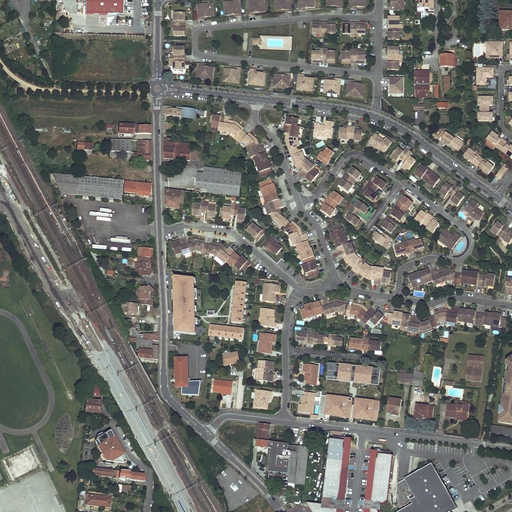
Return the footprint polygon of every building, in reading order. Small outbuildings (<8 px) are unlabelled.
[(123,9),(123,0),(85,0),(85,13),(121,15),(121,9),(123,9)] [(260,0),(251,0),(248,0),(249,16),(253,15),(253,13),(255,13),(262,12),(261,9),(262,9),(262,3),(261,3),(260,0)] [(288,12),(292,12),(290,0),(277,0),(278,1),(277,1),(277,7),(278,7),(279,10),(285,10),(287,10),(288,12)] [(298,0),(299,11),(303,11),(303,8),(305,8),(312,7),(311,4),(312,4),(312,0),(298,0)] [(343,9),(343,0),(329,0),(329,3),(330,3),(330,6),(337,6),(339,6),(339,9),(343,9)] [(350,0),(351,9),(355,9),(355,7),(357,7),(363,7),(363,4),(364,4),(364,0),(350,0)] [(389,10),(404,10),(404,0),(391,0),(392,4),(392,6),(389,6),(389,10)] [(418,0),(418,12),(426,12),(426,8),(434,9),(434,0),(418,0)] [(238,17),(242,16),(240,1),(227,2),(228,6),(227,6),(227,12),(228,12),(229,15),(235,14),(237,14),(238,17)] [(210,4),(197,5),(199,20),(203,20),(203,17),(205,17),(211,17),(211,13),(212,13),(212,7),(211,7),(210,4)] [(511,12),(501,12),(501,30),(511,30),(511,12)] [(186,13),(174,13),(174,21),(175,21),(175,25),(175,28),(174,28),(174,29),(174,36),(185,36),(185,28),(182,28),(182,21),(186,21),(186,13)] [(400,25),(400,17),(389,17),(389,25),(392,25),(392,32),(389,32),(389,40),(400,40),(400,33),(399,33),(399,29),(399,25),(400,25)] [(321,22),(313,22),(313,34),(320,34),(321,34),(321,33),(324,33),(328,33),(328,34),(336,34),(336,23),(328,22),(328,26),(321,26),(321,22)] [(351,23),(343,23),(343,34),(351,34),(355,34),(358,34),(359,34),(366,35),(366,23),(358,23),(358,26),(351,26),(351,23)] [(487,53),(487,58),(497,58),(497,55),(499,55),(499,58),(503,58),(503,42),(488,42),(488,53),(487,53)] [(185,55),(185,47),(174,47),(174,55),(174,59),(174,62),(174,63),(174,70),(185,70),(185,62),(182,62),(182,55),(185,55)] [(400,48),(389,47),(388,55),(392,55),(392,63),(388,63),(388,70),(399,70),(399,63),(399,59),(399,55),(400,55),(400,48)] [(313,52),(313,63),(320,63),(320,60),(328,60),(328,63),(335,63),(335,52),(328,52),(328,53),(324,53),(320,53),(320,52),(313,52)] [(350,52),(343,52),(343,63),(350,64),(350,60),(358,60),(358,64),(365,64),(366,52),(358,52),(358,53),(354,53),(350,53),(350,52)] [(454,56),(442,56),(442,67),(454,67),(454,56)] [(199,64),(197,79),(210,80),(210,77),(211,77),(212,71),(211,70),(211,67),(204,67),(202,66),(203,64),(199,64)] [(227,82),(239,84),(241,68),(237,68),(237,70),(235,70),(228,69),(228,72),(227,72),(226,79),(227,79),(227,82)] [(478,68),(478,85),(487,85),(487,77),(487,76),(494,76),(494,72),(492,72),(492,68),(478,68)] [(249,85),(262,86),(262,83),(263,83),(264,76),(263,76),(263,73),(256,72),(254,72),(255,70),(251,69),(249,85)] [(277,88),(289,89),(291,74),(287,73),(287,76),(285,76),(278,75),(278,78),(277,78),(276,84),(277,84),(277,88)] [(299,75),(297,90),(310,91),(310,88),(311,88),(312,82),(311,82),(311,79),(304,78),(302,78),(303,75),(299,75)] [(403,91),(403,78),(388,78),(388,82),(390,82),(390,84),(390,91),(393,91),(393,92),(400,92),(400,91),(403,91)] [(430,97),(430,79),(415,78),(415,85),(416,86),(416,97),(430,97)] [(327,93),(339,95),(341,80),(337,79),(337,82),(335,81),(328,81),(328,84),(327,83),(326,90),(327,90),(327,93)] [(349,80),(347,96),(360,97),(360,94),(361,94),(362,87),(361,87),(361,84),(355,83),(352,83),(353,81),(349,80)] [(481,105),(481,109),(489,109),(489,106),(493,106),(493,101),(490,101),(490,98),(479,97),(479,102),(481,102),(481,105)] [(196,110),(164,106),(164,115),(196,117),(196,110)] [(479,117),(479,121),(489,121),(489,118),(493,118),(493,113),(489,113),(489,109),(481,109),(481,113),(480,117),(479,117)] [(214,116),(212,127),(219,128),(220,124),(224,124),(225,117),(221,116),(221,117),(214,116)] [(229,117),(225,117),(224,124),(220,124),(219,128),(219,131),(230,133),(232,126),(231,125),(231,124),(228,123),(229,121),(229,117)] [(285,124),(285,128),(292,130),(293,126),(297,127),(299,120),(299,119),(288,117),(287,119),(286,125),(285,124)] [(236,122),(231,122),(231,124),(231,125),(232,126),(230,133),(233,133),(237,136),(235,138),(239,141),(245,133),(242,131),(244,129),(236,122)] [(320,124),(316,124),(315,133),(318,134),(320,136),(332,138),(333,124),(333,123),(326,122),(326,123),(325,126),(325,127),(323,127),(322,126),(320,125),(320,124)] [(135,125),(120,125),(120,133),(134,134),(135,125)] [(151,126),(135,125),(134,134),(151,134),(151,130),(151,126)] [(290,134),(289,136),(291,136),(291,137),(298,139),(300,127),(297,127),(293,126),(292,130),(285,128),(284,132),(288,133),(290,134)] [(340,128),(339,139),(347,140),(347,139),(350,139),(352,130),(344,129),(340,128)] [(360,130),(352,130),(350,139),(354,139),(354,141),(362,141),(363,131),(360,130)] [(446,132),(442,139),(449,144),(450,143),(456,148),(461,141),(456,137),(455,139),(446,132)] [(493,132),(487,140),(493,144),(494,142),(497,145),(496,146),(499,149),(504,142),(498,138),(499,137),(493,132)] [(249,134),(248,136),(245,133),(239,141),(242,143),(243,142),(247,145),(248,147),(255,145),(255,146),(256,145),(259,144),(257,140),(249,134)] [(375,134),(370,141),(372,143),(372,144),(378,149),(379,148),(379,147),(381,148),(381,149),(384,152),(385,152),(392,143),(386,138),(384,140),(381,138),(380,139),(377,137),(378,136),(375,134)] [(300,146),(298,141),(298,139),(291,137),(291,136),(289,136),(287,136),(286,140),(291,153),(300,150),(299,146),(300,146)] [(164,154),(164,159),(191,161),(191,159),(192,150),(191,150),(179,149),(179,143),(168,142),(168,140),(166,140),(166,138),(164,138),(164,154)] [(130,140),(110,140),(110,151),(130,151),(130,140)] [(151,141),(138,141),(137,153),(151,154),(151,148),(151,141)] [(464,143),(461,141),(456,148),(450,143),(449,144),(458,151),(464,143)] [(511,158),(511,157),(511,146),(510,147),(504,142),(499,149),(502,151),(504,149),(507,151),(505,154),(511,158)] [(257,148),(256,145),(255,146),(255,145),(248,147),(252,158),(254,157),(259,156),(257,152),(264,149),(263,145),(260,147),(257,148)] [(323,152),(318,158),(323,162),(325,163),(327,161),(328,161),(330,158),(334,153),(328,148),(324,153),(323,152)] [(398,148),(391,157),(393,159),(397,161),(400,157),(401,156),(404,158),(409,151),(406,149),(404,152),(398,148)] [(266,153),(264,149),(257,152),(259,156),(254,157),(257,164),(267,161),(265,154),(266,153)] [(464,157),(470,161),(471,160),(477,164),(482,158),(478,155),(477,157),(474,155),(476,153),(470,149),(464,157)] [(199,159),(199,151),(192,150),(191,159),(199,159)] [(302,154),(300,150),(291,153),(296,166),(300,169),(301,167),(302,166),(301,165),(306,160),(304,158),(302,153),(302,154)] [(410,157),(412,154),(409,151),(404,158),(407,160),(406,162),(403,166),(407,168),(409,170),(413,165),(416,161),(413,159),(410,157)] [(482,158),(477,164),(483,169),(482,170),(488,175),(494,167),(488,162),(487,164),(484,162),(485,160),(482,158)] [(302,171),(299,174),(302,176),(307,170),(310,173),(313,169),(315,167),(306,160),(301,165),(302,166),(301,167),(303,169),(302,171)] [(268,163),(267,161),(257,164),(262,177),(273,173),(270,164),(268,165),(267,163),(268,163)] [(505,164),(498,174),(502,177),(509,167),(505,164)] [(422,166),(415,175),(422,179),(422,178),(425,180),(431,173),(424,168),(422,166)] [(236,170),(205,167),(205,173),(202,173),(198,173),(196,191),(200,192),(239,196),(241,178),(235,177),(236,170)] [(351,170),(346,177),(354,182),(356,179),(357,180),(362,174),(353,168),(351,170)] [(307,170),(302,176),(306,179),(306,178),(312,183),(319,174),(313,169),(310,173),(307,170)] [(75,195),(78,176),(50,173),(60,194),(75,195)] [(437,177),(431,173),(425,180),(428,183),(427,184),(434,188),(440,179),(437,177)] [(122,180),(78,176),(75,195),(120,199),(122,180)] [(342,183),(340,186),(348,192),(353,186),(352,185),(354,182),(346,177),(342,183)] [(371,181),(368,184),(375,189),(377,186),(378,187),(382,190),(384,187),(385,186),(387,184),(384,182),(378,177),(374,183),(371,181)] [(272,180),(260,184),(265,196),(276,193),(275,190),(274,191),(273,189),(275,188),(272,180)] [(151,184),(125,182),(124,189),(136,190),(136,195),(150,196),(151,184)] [(368,184),(366,187),(369,190),(365,195),(374,202),(375,200),(378,196),(374,193),(372,192),(375,189),(368,184)] [(446,184),(440,192),(442,194),(446,197),(449,193),(450,191),(453,194),(458,187),(454,185),(452,188),(446,184)] [(461,190),(458,187),(453,194),(456,196),(455,197),(452,201),(455,204),(458,206),(464,197),(459,193),(461,190)] [(185,192),(165,189),(165,207),(180,209),(181,204),(184,204),(185,192)] [(333,195),(329,201),(336,207),(338,204),(339,204),(344,198),(335,192),(333,195)] [(278,200),(276,193),(265,196),(267,201),(268,204),(272,202),(273,206),(281,203),(280,202),(279,199),(278,200)] [(403,199),(398,206),(406,211),(408,208),(409,209),(413,204),(414,203),(413,202),(405,197),(403,199)] [(466,208),(464,210),(469,213),(469,212),(471,213),(471,214),(470,215),(476,220),(477,219),(480,221),(481,219),(485,214),(482,211),(481,213),(481,212),(478,210),(479,209),(477,208),(476,207),(478,205),(472,200),(466,208)] [(194,204),(193,215),(196,216),(200,216),(201,211),(201,209),(205,210),(206,202),(202,201),(201,205),(194,204)] [(324,208),(322,210),(330,217),(335,210),(334,210),(335,208),(336,207),(329,201),(324,207),(324,208)] [(209,206),(210,202),(206,202),(205,210),(208,210),(208,212),(208,217),(212,217),(215,218),(217,207),(209,206)] [(268,204),(265,205),(269,216),(272,215),(277,213),(276,209),(278,208),(282,207),(281,203),(273,206),(272,202),(268,204)] [(353,205),(350,208),(357,213),(358,211),(359,210),(360,211),(365,214),(366,212),(367,211),(369,208),(360,202),(356,207),(353,205)] [(224,207),(223,219),(226,219),(230,219),(231,214),(231,213),(235,213),(236,205),(232,205),(231,208),(224,207)] [(239,209),(240,205),(236,205),(235,213),(238,213),(238,215),(238,220),(242,221),(245,221),(246,210),(239,209)] [(393,212),(391,215),(400,221),(405,215),(404,214),(406,211),(398,206),(393,212)] [(349,210),(348,212),(351,214),(347,220),(356,226),(357,224),(360,220),(356,217),(354,216),(357,213),(350,208),(349,210)] [(424,213),(421,211),(415,220),(421,224),(422,223),(425,226),(431,218),(424,213)] [(288,221),(281,216),(280,216),(278,212),(277,213),(272,215),(274,219),(272,221),(281,229),(288,221)] [(384,225),(383,227),(384,229),(391,233),(396,227),(395,227),(397,224),(389,218),(385,224),(384,225)] [(437,223),(431,218),(425,226),(428,228),(427,229),(433,233),(440,225),(437,223)] [(288,221),(281,229),(285,231),(286,230),(290,233),(290,235),(297,233),(298,234),(299,233),(301,233),(300,228),(292,222),(290,224),(288,221)] [(498,222),(491,231),(497,235),(498,234),(501,237),(507,229),(500,224),(498,222)] [(253,224),(247,230),(253,235),(256,238),(257,237),(260,240),(266,232),(263,230),(262,231),(253,224)] [(330,229),(329,229),(333,238),(335,237),(335,238),(334,239),(335,241),(346,237),(341,225),(333,227),(330,229)] [(511,232),(507,229),(501,237),(504,239),(503,240),(510,244),(511,240),(511,232)] [(448,232),(445,230),(439,238),(442,240),(443,243),(452,250),(461,238),(455,233),(452,237),(452,238),(450,237),(450,235),(448,233),(448,232)] [(307,238),(306,234),(302,235),(300,236),(299,233),(298,234),(297,233),(290,235),(294,246),(297,245),(301,244),(300,240),(307,238)] [(375,237),(373,239),(382,246),(385,242),(387,240),(390,242),(392,239),(386,234),(385,235),(383,237),(382,236),(378,233),(375,237)] [(272,237),(266,244),(268,246),(267,247),(271,250),(277,255),(283,249),(273,241),(275,239),(272,237)] [(346,237),(335,241),(338,248),(337,248),(338,252),(345,249),(344,246),(348,244),(346,237)] [(187,238),(183,240),(185,247),(181,248),(183,252),(184,255),(195,251),(192,244),(191,245),(191,243),(188,244),(188,242),(187,238)] [(309,241),(307,238),(300,240),(301,244),(297,245),(300,253),(310,249),(308,242),(309,241)] [(179,242),(172,244),(176,255),(183,252),(181,248),(185,247),(183,240),(179,241),(179,242)] [(195,240),(190,241),(191,243),(191,245),(192,244),(195,251),(197,251),(202,252),(202,253),(206,254),(208,245),(204,244),(204,241),(195,240)] [(413,241),(408,242),(410,250),(413,250),(414,249),(414,251),(418,249),(424,247),(422,240),(416,242),(416,240),(413,241)] [(408,242),(400,244),(401,247),(395,249),(397,256),(404,254),(408,253),(407,251),(410,250),(408,242)] [(211,246),(208,245),(206,254),(210,255),(210,253),(215,254),(216,255),(217,256),(222,250),(222,251),(224,250),(225,248),(222,245),(216,244),(212,243),(211,246)] [(351,243),(348,244),(344,246),(345,249),(338,252),(340,256),(343,255),(346,254),(346,256),(348,256),(348,257),(355,254),(351,243)] [(152,258),(153,249),(138,247),(138,255),(142,256),(142,257),(148,257),(151,258),(152,258)] [(225,252),(224,250),(222,251),(222,250),(217,256),(225,264),(227,262),(230,258),(227,256),(233,250),(229,247),(227,250),(225,252)] [(310,249),(300,253),(304,265),(314,262),(315,261),(316,261),(313,252),(310,253),(310,252),(311,251),(310,249)] [(236,253),(233,250),(227,256),(230,258),(227,262),(233,267),(235,265),(240,258),(235,254),(236,253)] [(346,256),(344,257),(346,262),(353,268),(352,269),(356,272),(362,264),(359,262),(360,259),(356,256),(355,254),(348,257),(348,256),(346,256)] [(148,261),(148,257),(142,257),(137,256),(137,263),(138,263),(137,266),(133,271),(137,275),(141,271),(145,275),(150,270),(148,268),(149,261),(148,261)] [(242,257),(240,258),(235,265),(240,270),(243,267),(244,267),(246,269),(252,264),(248,261),(244,258),(242,257)] [(314,264),(314,262),(304,265),(303,266),(306,274),(308,273),(309,278),(319,274),(316,265),(314,266),(313,265),(314,264)] [(365,266),(362,264),(356,272),(359,274),(360,273),(367,279),(372,279),(372,277),(373,275),(372,275),(373,268),(370,268),(366,264),(365,266)] [(384,270),(373,268),(372,275),(373,275),(372,277),(375,277),(375,280),(374,283),(378,284),(379,276),(383,277),(384,272),(384,270)] [(437,269),(433,270),(436,277),(433,279),(433,281),(434,282),(435,286),(442,283),(446,281),(443,275),(442,275),(442,274),(439,274),(438,272),(437,269)] [(445,269),(441,271),(442,274),(442,275),(443,275),(446,281),(448,280),(453,281),(453,284),(457,284),(458,275),(455,274),(455,271),(445,269)] [(429,270),(422,273),(425,281),(426,283),(428,283),(430,282),(433,281),(433,279),(436,277),(433,270),(430,272),(429,270)] [(387,273),(384,272),(383,277),(379,276),(378,284),(382,285),(382,284),(390,285),(391,273),(387,273)] [(462,275),(458,275),(457,284),(461,285),(461,283),(469,284),(470,273),(463,272),(462,275)] [(412,276),(409,277),(410,278),(414,288),(426,283),(425,281),(422,273),(420,274),(420,275),(419,276),(418,273),(412,276)] [(473,273),(470,273),(469,284),(480,286),(482,286),(483,276),(480,275),(479,275),(479,273),(474,273),(474,275),(473,275),(473,273)] [(195,333),(196,275),(174,275),(173,333),(195,333)] [(488,276),(483,276),(482,286),(486,287),(487,286),(494,287),(496,276),(488,275),(488,276)] [(243,324),(247,282),(235,280),(231,322),(243,324)] [(280,285),(265,284),(264,295),(266,297),(265,301),(275,302),(275,298),(274,298),(275,296),(273,294),(273,292),(275,293),(279,293),(280,285)] [(140,305),(151,306),(152,300),(153,300),(153,293),(156,291),(152,286),(147,291),(144,288),(139,293),(143,297),(142,300),(140,300),(140,305)] [(328,299),(324,300),(326,308),(323,309),(324,313),(325,316),(336,312),(334,305),(333,306),(332,304),(330,305),(329,303),(328,299)] [(320,303),(313,305),(317,315),(324,313),(323,309),(326,308),(324,300),(320,302),(320,303)] [(336,300),(332,302),(332,304),(333,306),(334,305),(336,312),(338,311),(343,312),(343,314),(347,315),(349,306),(345,305),(346,302),(336,300)] [(139,305),(121,302),(121,305),(124,312),(137,314),(139,305)] [(353,307),(349,306),(347,315),(351,316),(351,314),(356,315),(358,317),(363,311),(364,312),(365,311),(366,309),(363,306),(353,304),(353,307)] [(301,310),(304,320),(317,315),(313,305),(311,306),(311,307),(310,307),(309,305),(305,306),(305,308),(301,310)] [(274,310),(262,308),(261,317),(263,317),(262,326),(276,327),(276,323),(274,323),(275,318),(273,318),(272,317),(272,315),(274,315),(274,310)] [(374,311),(371,308),(368,311),(367,313),(365,311),(364,312),(363,311),(358,317),(367,325),(371,320),(372,319),(369,317),(374,311)] [(451,313),(449,313),(449,315),(448,314),(446,322),(451,323),(458,324),(458,321),(459,316),(455,316),(457,308),(454,308),(452,308),(452,311),(451,313)] [(460,309),(457,308),(455,316),(459,316),(458,321),(466,322),(468,311),(460,310),(460,309)] [(436,316),(433,317),(436,326),(440,325),(439,323),(444,321),(446,322),(448,314),(449,315),(449,313),(449,311),(444,310),(435,313),(436,316)] [(377,314),(374,311),(369,317),(372,319),(371,320),(376,326),(384,317),(378,312),(377,314)] [(470,312),(468,311),(466,322),(479,325),(481,314),(476,314),(476,312),(472,311),(472,313),(470,313),(470,312)] [(394,314),(390,313),(388,324),(392,324),(401,326),(403,315),(400,314),(400,316),(399,315),(399,313),(394,312),(394,314)] [(485,315),(481,314),(479,325),(483,325),(484,324),(491,326),(493,315),(485,313),(485,315)] [(495,315),(493,315),(491,326),(504,328),(506,318),(501,317),(502,315),(497,314),(497,316),(495,316),(495,315)] [(414,317),(403,315),(401,326),(409,327),(409,324),(413,324),(414,317)] [(418,318),(414,317),(413,324),(409,324),(409,327),(408,331),(419,333),(420,330),(421,324),(417,324),(418,322),(418,318)] [(421,323),(421,324),(420,330),(425,331),(426,333),(433,330),(432,328),(436,326),(433,317),(429,319),(430,321),(425,323),(425,324),(421,323)] [(244,339),(244,327),(209,325),(208,336),(244,339)] [(303,334),(297,333),(296,341),(303,342),(307,342),(307,341),(311,341),(311,338),(312,333),(304,332),(303,334)] [(152,335),(144,334),(143,339),(153,341),(159,341),(159,334),(159,333),(156,333),(155,333),(153,333),(152,335)] [(276,335),(261,333),(260,346),(262,349),(262,353),(272,354),(273,350),(271,350),(272,347),(270,345),(270,343),(272,343),(275,343),(276,335)] [(320,334),(312,333),(311,338),(311,341),(314,342),(314,343),(318,343),(325,344),(325,337),(319,336),(320,334)] [(337,336),(329,335),(329,340),(328,343),(332,344),(332,345),(336,346),(342,346),(343,339),(337,338),(337,336)] [(138,339),(131,338),(130,340),(130,342),(131,342),(137,342),(136,348),(152,349),(152,351),(140,349),(139,357),(158,359),(158,353),(158,346),(153,345),(153,341),(143,339),(138,339)] [(350,342),(350,348),(357,349),(362,349),(362,348),(365,348),(366,343),(367,339),(363,338),(363,340),(351,339),(350,342)] [(370,339),(367,339),(366,343),(365,348),(369,349),(369,350),(373,350),(375,351),(381,351),(381,345),(382,343),(370,341),(370,339)] [(240,363),(238,353),(222,356),(224,366),(240,363)] [(485,357),(469,355),(466,379),(482,381),(485,357)] [(511,356),(509,356),(498,422),(511,424),(511,356)] [(187,359),(177,358),(177,388),(183,388),(183,396),(199,396),(200,382),(187,381),(187,359)] [(274,362),(259,360),(259,368),(257,368),(255,380),(273,382),(274,374),(269,374),(267,374),(267,370),(269,370),(273,370),(274,362)] [(379,384),(380,367),(338,363),(328,362),(327,376),(338,377),(338,381),(379,384)] [(319,366),(304,364),(303,372),(306,372),(308,373),(308,375),(306,374),(305,381),(307,381),(306,385),(316,386),(317,382),(315,382),(315,378),(317,378),(319,366)] [(424,379),(425,373),(418,372),(419,367),(415,366),(414,374),(413,377),(412,385),(422,387),(424,379)] [(400,373),(398,383),(411,385),(413,373),(406,372),(406,374),(400,373)] [(231,395),(232,383),(214,381),(212,392),(221,393),(227,394),(227,395),(231,395)] [(85,412),(100,413),(101,402),(100,402),(100,399),(99,394),(99,393),(98,388),(89,387),(89,384),(89,383),(87,398),(95,398),(95,401),(87,400),(85,412)] [(272,396),(272,392),(258,390),(257,399),(255,399),(254,407),(267,408),(268,403),(266,403),(266,401),(268,401),(269,401),(270,396),(272,396)] [(300,404),(299,412),(313,414),(315,401),(312,401),(313,397),(315,397),(315,394),(305,392),(305,396),(303,396),(302,402),(305,403),(305,405),(302,404),(300,404)] [(378,420),(380,400),(354,397),(327,394),(325,415),(378,420)] [(401,400),(390,399),(388,412),(392,413),(392,415),(399,416),(401,400)] [(470,402),(456,401),(455,405),(448,405),(446,417),(457,418),(457,415),(460,416),(468,417),(470,402)] [(429,406),(417,405),(414,418),(427,420),(429,406)] [(270,430),(271,424),(260,423),(258,440),(269,441),(270,437),(269,437),(265,436),(266,430),(270,430)] [(105,460),(106,461),(123,463),(126,462),(124,458),(120,451),(121,450),(119,446),(118,447),(114,442),(112,438),(114,437),(110,431),(96,439),(99,445),(97,446),(101,454),(103,454),(106,459),(105,460)] [(341,511),(349,439),(333,437),(333,440),(346,441),(340,502),(331,501),(330,508),(339,509),(338,511),(341,511)] [(333,440),(330,439),(323,505),(307,503),(312,511),(338,511),(339,509),(330,508),(331,501),(340,502),(346,441),(333,440)] [(258,446),(268,448),(269,441),(258,440),(255,440),(254,446),(258,446)] [(273,448),(270,471),(290,473),(292,452),(288,451),(289,446),(289,444),(269,441),(268,448),(273,448)] [(305,485),(309,448),(289,446),(288,451),(292,452),(290,473),(289,484),(305,485)] [(375,449),(368,511),(370,511),(371,509),(372,503),(377,453),(391,455),(391,452),(380,451),(381,450),(375,449)] [(377,453),(372,503),(384,504),(388,501),(393,455),(391,455),(377,453)] [(432,463),(404,479),(415,497),(410,499),(413,503),(397,511),(450,511),(457,508),(453,501),(432,463)] [(112,476),(112,470),(92,468),(91,475),(111,477),(112,476)] [(115,478),(119,479),(125,480),(125,479),(130,479),(130,473),(118,471),(116,471),(115,477),(115,478)] [(130,479),(146,482),(147,475),(130,473),(130,479)] [(235,491),(238,488),(234,482),(230,486),(235,491)] [(86,505),(110,508),(111,498),(110,498),(111,494),(106,493),(106,497),(87,495),(86,505)]
